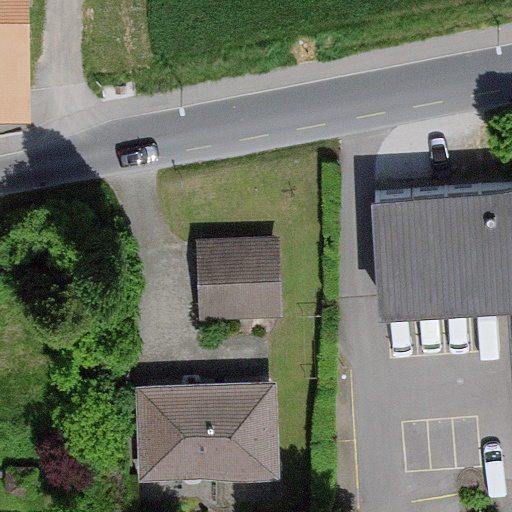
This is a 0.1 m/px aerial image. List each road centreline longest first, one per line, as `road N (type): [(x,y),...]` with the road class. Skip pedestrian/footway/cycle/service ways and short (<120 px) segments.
road 1 (residential): [(511,73),(76,152)]
road 2 (track): [(76,152),(72,0)]
